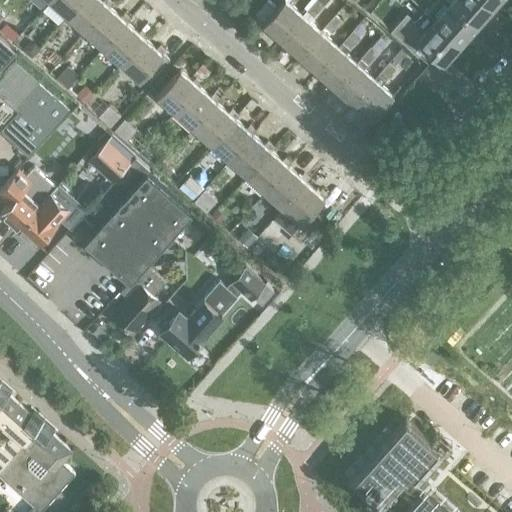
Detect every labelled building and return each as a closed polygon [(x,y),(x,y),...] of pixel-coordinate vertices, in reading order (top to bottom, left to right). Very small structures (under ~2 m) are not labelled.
[(52,0),(69,15),(82,0),(52,0)] [(82,0),(69,15),(87,31),(110,5),(113,1),(111,0),(82,0)] [(285,0),(265,23),(283,39),(305,15),(303,13),(294,5),(298,0),(285,0)] [(305,15),(283,39),(301,55),(323,31),(310,19),(324,3),(326,0),(313,0),(303,13),(305,15)] [(437,0),(427,12),(435,19),(462,43),(478,24),(451,0),(450,0),(437,0)] [(487,0),(451,0),(478,24),(494,6),(487,0)] [(110,5),(87,31),(105,47),(128,21),(131,17),(125,12),(122,16),(110,5)] [(331,31),(342,19),(335,12),(324,24),(331,31)] [(462,43),(435,19),(425,29),(406,13),(391,30),(414,50),(422,41),(445,61),(462,43)] [(128,21),(105,47),(123,62),(146,37),(149,33),(143,28),(139,31),(128,21)] [(14,41),(23,30),(18,25),(8,36),(14,41)] [(341,47),(319,71),(336,87),(358,62),(356,61),(346,51),(360,35),(353,28),(339,45),(341,47)] [(323,31),(301,55),(319,71),(341,47),(339,45),(323,31)] [(0,35),(0,67),(1,69),(17,51),(0,35)] [(146,37),(123,62),(141,79),(164,53),(163,52),(167,48),(161,43),(158,48),(146,37)] [(33,57),(41,47),(30,38),(22,48),(33,57)] [(358,62),(336,87),(354,103),(376,78),(374,77),(364,67),(378,51),(371,44),(356,61),(358,62)] [(49,73),(59,61),(49,52),(39,63),(49,73)] [(0,128),(2,127),(29,151),(69,107),(14,59),(0,74),(0,128)] [(376,78),(354,103),(373,119),(394,95),(381,83),(396,67),(389,60),(374,77),(376,78)] [(67,88),(79,75),(67,65),(56,78),(67,88)] [(158,94),(177,110),(203,81),(196,75),(193,79),(181,68),(158,94)] [(203,81),(177,110),(195,126),(220,97),(214,91),(211,95),(200,85),(203,81)] [(85,104),(94,95),(84,86),(75,96),(85,104)] [(221,97),(220,97),(195,126),(212,142),(235,117),(239,113),(232,107),(229,111),(217,101),(221,97)] [(110,125),(121,113),(109,102),(98,114),(110,125)] [(126,139),(137,127),(125,116),(114,128),(126,139)] [(247,127),(235,117),(212,142),(230,158),(256,129),(250,123),(247,127)] [(257,129),(256,129),(230,158),(248,174),(274,145),(268,139),(264,143),(253,133),(257,129)] [(107,137),(89,158),(112,179),(131,158),(107,137)] [(147,158),(154,150),(148,144),(141,153),(147,158)] [(275,145),(274,145),(248,174),(266,189),(292,160),(286,155),(283,159),(271,149),(275,145)] [(293,161),(292,160),(266,189),(284,205),(310,176),(303,171),(300,174),(289,165),(293,161)] [(164,173),(170,166),(163,161),(158,167),(164,173)] [(18,167),(0,186),(0,194),(9,202),(1,211),(19,227),(67,173),(66,172),(55,184),(33,164),(25,173),(18,167)] [(130,278),(145,262),(191,209),(146,170),(85,239),(130,278)] [(67,173),(19,227),(37,243),(58,218),(48,210),(75,181),(67,173)] [(193,199),(203,188),(190,176),(179,187),(193,199)] [(322,217),(313,210),(325,197),(324,196),(327,192),(322,187),(319,191),(307,181),(311,177),(310,176),(284,205),(303,222),(292,234),(300,241),(322,217)] [(206,210),(217,197),(205,186),(194,199),(206,210)] [(219,223),(226,216),(218,209),(212,216),(219,223)] [(247,248),(257,237),(248,228),(238,239),(247,248)] [(268,265),(272,260),(267,257),(264,261),(268,265)] [(145,262),(130,278),(120,289),(128,296),(113,313),(115,316),(114,320),(121,325),(125,324),(132,331),(160,299),(154,293),(166,280),(145,262)] [(251,297),(253,294),(260,301),(270,290),(262,283),(265,280),(246,263),(227,284),(219,277),(196,304),(197,305),(189,314),(179,306),(161,326),(188,350),(206,330),(205,329),(240,288),(251,297)] [(282,263),(275,271),(288,282),(295,274),(282,263)] [(431,364),(439,355),(432,349),(424,358),(431,364)] [(13,389),(2,379),(0,381),(0,420),(2,422),(20,402),(9,393),(13,389)] [(30,412),(20,402),(2,422),(13,432),(8,437),(1,438),(0,436),(0,468),(45,418),(34,408),(30,412)] [(382,511),(388,511),(444,449),(427,434),(411,420),(408,417),(406,416),(348,481),(349,483),(382,511)] [(38,511),(76,471),(63,459),(72,449),(52,431),(56,427),(45,418),(0,468),(0,472),(5,478),(9,474),(39,500),(28,511),(38,511)] [(446,511),(434,501),(423,511),(446,511)]
